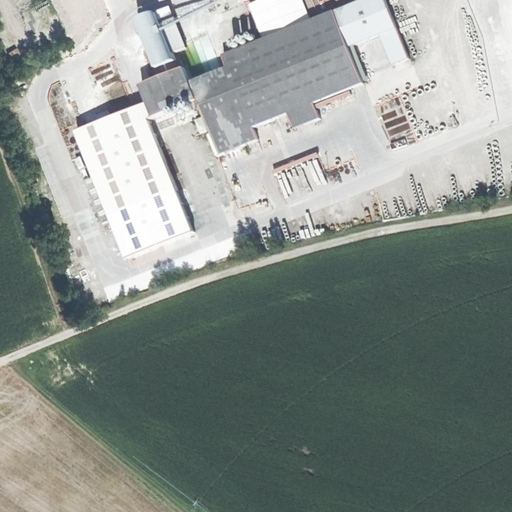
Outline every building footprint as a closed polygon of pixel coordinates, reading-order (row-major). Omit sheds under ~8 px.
[(386,0),(370,0),(336,13),(351,49),(382,37),(394,67),(411,61),(386,0)] [(200,103),(221,157),(259,142),(254,130),(290,116),(296,131),(321,121),(315,105),(365,86),(351,49),(336,13),(224,57),(229,69),(193,84),(200,103)] [(157,120),(200,103),(193,84),(187,71),(144,88),(151,105),(157,120)] [(101,125),(78,133),(112,218),(179,192),(151,122),(157,120),(151,105),(112,120),(101,125)] [(98,118),(101,125),(112,120),(110,113),(98,118)] [(195,234),(179,192),(112,218),(129,260),(195,234)]
